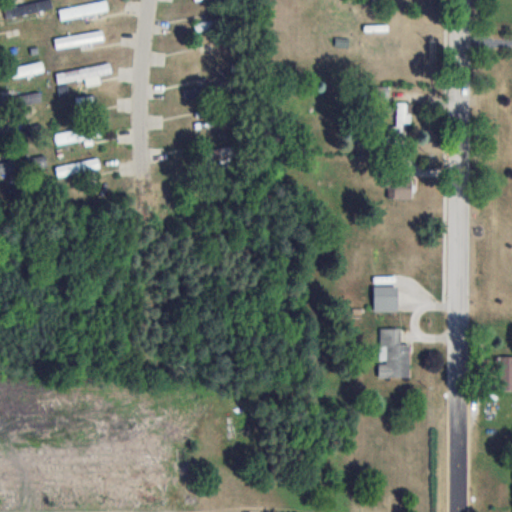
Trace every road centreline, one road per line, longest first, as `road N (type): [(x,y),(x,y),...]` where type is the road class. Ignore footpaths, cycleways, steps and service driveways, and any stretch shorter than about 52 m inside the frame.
road 1 (tertiary): [(457,511),(460,0)]
road 2 (residential): [(143,179),(149,0)]
